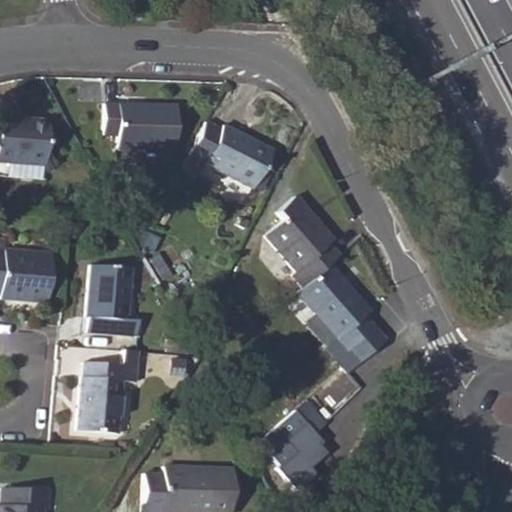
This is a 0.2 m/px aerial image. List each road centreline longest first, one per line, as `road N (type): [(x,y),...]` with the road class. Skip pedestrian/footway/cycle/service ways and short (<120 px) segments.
road 1 (tertiary): [(486,387),(445,344),(327,101),(303,77),(275,58),(231,50),(68,46)]
road 2 (trunk): [(431,0),(511,153)]
